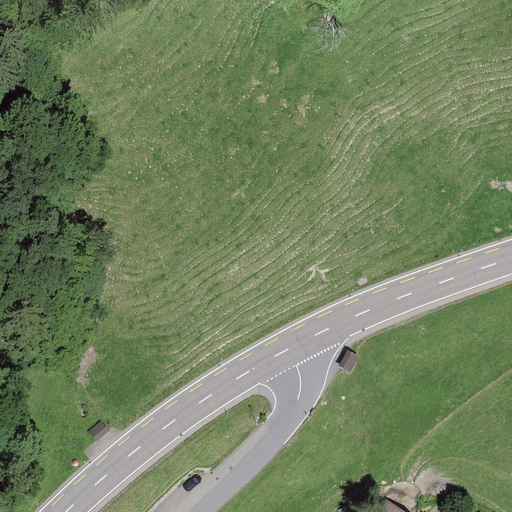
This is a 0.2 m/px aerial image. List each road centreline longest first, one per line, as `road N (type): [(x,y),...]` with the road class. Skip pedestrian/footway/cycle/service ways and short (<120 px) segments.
road 1 (secondary): [(67,511),(177,418),(287,350)]
road 2 (secondary): [(287,350),(511,258)]
road 3 (unclassified): [(191,511),(297,402),(299,373),(287,350)]
